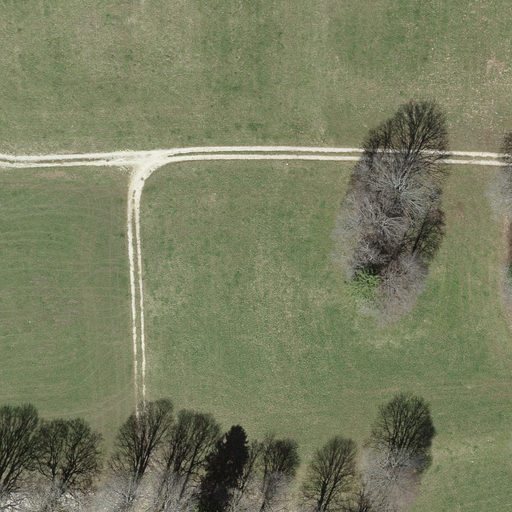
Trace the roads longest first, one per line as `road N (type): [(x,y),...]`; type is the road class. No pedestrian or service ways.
road 1 (track): [(0,166),(125,157),(511,162)]
road 2 (track): [(236,511),(160,473),(135,436),(139,360),(125,157)]
